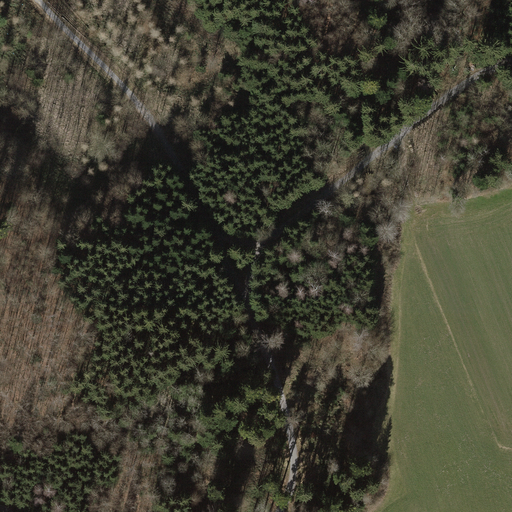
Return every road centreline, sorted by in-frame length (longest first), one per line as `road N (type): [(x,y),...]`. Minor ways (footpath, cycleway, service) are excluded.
road 1 (track): [(278,511),(290,464),(283,403),(204,202),(145,109),(37,0)]
road 2 (track): [(216,228),(248,243),(288,235),(457,90),(511,63)]
road 3 (track): [(366,166),(358,0)]
